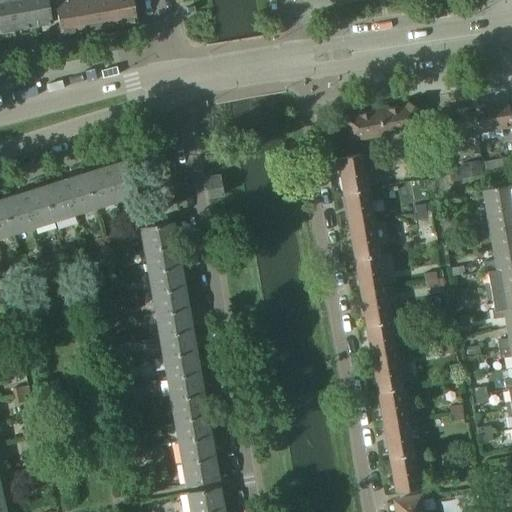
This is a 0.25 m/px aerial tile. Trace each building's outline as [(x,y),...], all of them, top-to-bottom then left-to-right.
[(8,0),(0,0),(0,32),(13,30),(8,0)] [(27,0),(8,0),(13,30),(32,26),(27,0)] [(47,0),(27,0),(32,26),(52,23),(51,22),(47,0)] [(73,0),(53,0),(59,34),(59,35),(79,32),(73,0)] [(92,0),(73,0),(79,32),(98,28),(92,0)] [(112,0),(92,0),(98,28),(117,25),(112,0)] [(132,0),(112,0),(117,25),(136,22),(136,21),(132,0)] [(507,101),(471,107),(476,131),(511,125),(507,101)] [(405,106),(377,111),(381,134),(417,128),(415,112),(417,109),(407,103),(405,106)] [(440,137),(476,131),(471,107),(436,113),(440,137)] [(346,141),(381,134),(377,111),(351,116),(347,113),(341,123),(344,125),(346,141)] [(338,158),(344,191),(367,187),(361,154),(355,155),(353,147),(341,150),(343,157),(338,158)] [(425,172),(423,160),(411,162),(413,174),(425,172)] [(126,162),(104,169),(113,200),(126,196),(129,204),(138,201),(136,194),(137,193),(132,178),(131,178),(126,162)] [(457,163),(457,176),(481,175),(480,162),(457,163)] [(448,169),(450,181),(457,180),(455,168),(448,169)] [(104,169),(82,175),(91,207),(113,200),(104,169)] [(82,175),(61,182),(70,214),(91,207),(82,175)] [(204,178),(207,198),(223,195),(219,176),(204,178)] [(61,182),(41,188),(50,220),(70,214),(61,182)] [(483,198),(485,211),(511,206),(508,185),(484,189),(484,184),(471,187),(472,191),(471,192),(472,200),(483,198)] [(367,187),(344,191),(349,224),(372,220),(367,187)] [(41,188),(20,194),(30,226),(50,220),(41,188)] [(20,194),(0,200),(0,204),(9,233),(30,226),(20,194)] [(0,204),(0,235),(9,233),(0,204)] [(412,206),(413,214),(425,212),(424,204),(412,206)] [(511,206),(485,211),(487,222),(477,224),(478,232),(511,226),(511,206)] [(425,212),(413,214),(414,221),(426,219),(425,212)] [(141,229),(145,250),(175,244),(171,223),(145,228),(144,220),(134,221),(136,230),(141,229)] [(372,220),(349,224),(355,258),(378,254),(372,220)] [(511,226),(478,232),(479,240),(490,238),(492,250),(511,246),(511,226)] [(109,245),(107,239),(107,237),(100,239),(103,247),(109,245)] [(103,247),(100,239),(94,240),(96,248),(103,247)] [(175,244),(145,250),(149,271),(179,266),(175,244)] [(511,246),(492,250),(494,260),(482,262),(484,272),(486,271),(486,272),(511,267),(511,246)] [(68,256),(65,249),(59,250),(61,258),(68,256)] [(61,258),(59,250),(52,252),(54,259),(61,258)] [(24,254),(18,256),(20,264),(27,263),(24,254)] [(378,254),(355,258),(361,291),(384,287),(378,254)] [(12,266),(20,264),(18,256),(10,258),(12,266)] [(179,266),(149,271),(152,292),(182,286),(179,266)] [(450,268),(452,276),(464,273),(462,266),(450,268)] [(511,267),(486,272),(488,283),(483,284),(485,292),(511,286),(511,267)] [(114,277),(112,270),(102,272),(104,279),(114,277)] [(423,274),(424,281),(436,279),(435,272),(423,274)] [(115,285),(114,277),(104,279),(105,287),(115,285)] [(436,279),(424,281),(425,288),(437,286),(436,279)] [(182,286),(152,292),(156,313),(186,308),(182,286)] [(511,286),(485,292),(486,299),(491,298),(493,309),(511,306),(511,286)] [(384,287),(361,291),(367,324),(390,320),(384,287)] [(454,290),(455,296),(467,294),(466,288),(454,290)] [(467,294),(455,296),(456,304),(468,302),(467,294)] [(511,306),(493,309),(492,310),(493,318),(504,317),(506,327),(511,325),(511,306)] [(186,308),(156,313),(160,335),(190,329),(186,308)] [(121,319),(120,312),(110,314),(111,321),(121,319)] [(458,319),(460,329),(468,327),(466,318),(458,319)] [(123,327),(121,319),(111,321),(112,329),(123,327)] [(390,320),(367,324),(373,358),(396,354),(390,320)] [(511,325),(506,327),(508,339),(496,341),(498,350),(499,350),(511,347),(511,325)] [(190,329),(160,335),(163,354),(193,349),(190,329)] [(437,340),(438,347),(451,345),(449,338),(437,340)] [(12,344),(3,346),(4,353),(14,351),(12,344)] [(451,345),(438,347),(440,355),(452,352),(451,345)] [(466,348),(467,355),(479,353),(478,346),(466,348)] [(511,347),(499,350),(500,358),(511,356),(511,363),(511,347)] [(193,349),(163,354),(167,376),(197,370),(193,349)] [(14,351),(4,353),(6,360),(15,359),(14,351)] [(129,360),(128,352),(119,354),(121,362),(129,360)] [(396,354),(373,358),(379,392),(402,388),(396,354)] [(130,368),(129,360),(121,362),(122,370),(130,368)] [(197,370),(167,376),(171,399),(201,393),(197,370)] [(511,378),(503,380),(504,390),(507,389),(511,388),(511,378)] [(23,394),(21,386),(11,389),(13,396),(23,394)] [(473,389),(474,396),(486,394),(485,387),(473,389)] [(402,388),(379,392),(384,424),(407,420),(402,388)] [(201,393),(171,399),(175,418),(204,413),(201,393)] [(25,402),(23,394),(13,396),(14,404),(25,402)] [(486,394),(474,396),(475,403),(487,401),(486,394)] [(136,405),(134,397),(126,399),(128,407),(136,405)] [(137,413),(136,405),(128,407),(129,414),(137,413)] [(449,406),(450,413),(462,412),(461,405),(449,406)] [(462,412),(450,413),(450,421),(463,419),(462,412)] [(204,413),(175,418),(178,440),(208,435),(204,413)] [(407,420),(384,424),(390,457),(413,453),(407,420)] [(477,428),(479,435),(491,433),(489,426),(477,428)] [(33,436),(31,428),(21,431),(22,438),(33,436)] [(491,433),(479,435),(480,442),(492,440),(491,433)] [(208,435),(178,440),(182,462),(212,457),(208,435)] [(35,444),(33,436),(22,438),(24,446),(35,444)] [(144,448),(142,440),(132,442),(133,449),(144,448)] [(145,455),(144,448),(133,449),(135,457),(145,455)] [(413,453),(390,457),(396,491),(419,487),(413,453)] [(212,457),(182,462),(186,485),(216,480),(212,457)] [(473,477),(472,469),(460,472),(461,479),(473,477)] [(41,471),(32,473),(33,480),(43,478),(41,471)] [(485,474),(486,482),(498,479),(497,472),(485,474)] [(43,478),(33,480),(35,487),(44,485),(43,478)] [(150,491),(149,482),(139,484),(140,493),(150,491)] [(187,493),(190,511),(199,511),(221,508),(217,487),(187,493)] [(465,497),(477,495),(476,487),(464,489),(465,497)] [(488,494),(490,501),(502,499),(500,492),(488,494)] [(420,511),(418,497),(395,501),(396,511),(420,511)]
